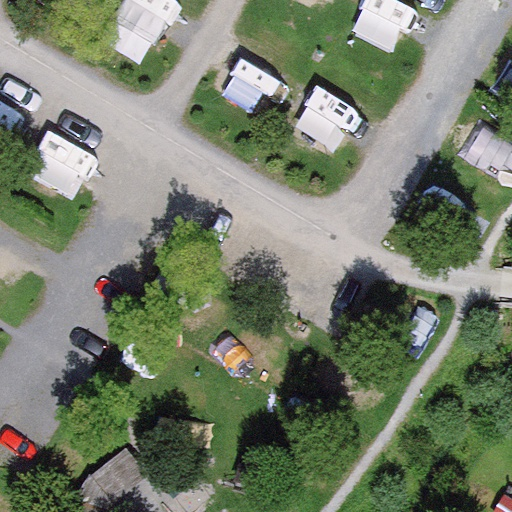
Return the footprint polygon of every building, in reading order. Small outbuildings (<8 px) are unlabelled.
[(166,0),(135,0),(119,29),(159,53),(184,10),(166,0)] [(306,0),(330,13),(336,0),(306,0)] [(423,0),(367,0),(357,31),(410,48),(425,1),(423,0)] [(245,48),(230,93),(276,108),(290,63),(245,48)] [(318,91),(304,137),(362,154),(376,107),(318,91)] [(0,212),(0,270),(21,283),(46,240),(0,212)]
